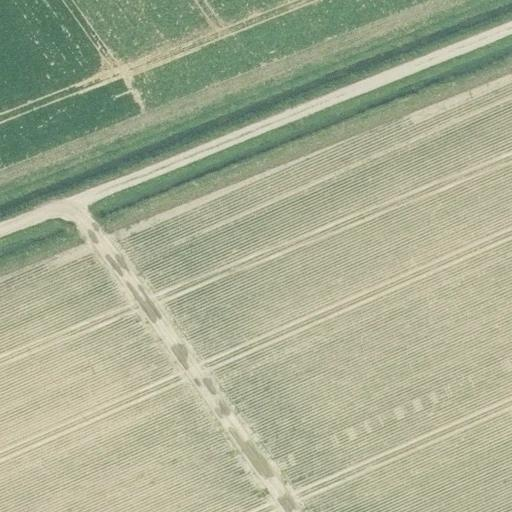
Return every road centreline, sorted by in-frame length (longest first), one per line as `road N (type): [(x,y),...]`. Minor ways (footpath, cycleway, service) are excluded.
road 1 (track): [(0,230),(511,28)]
road 2 (track): [(73,201),(293,511)]
